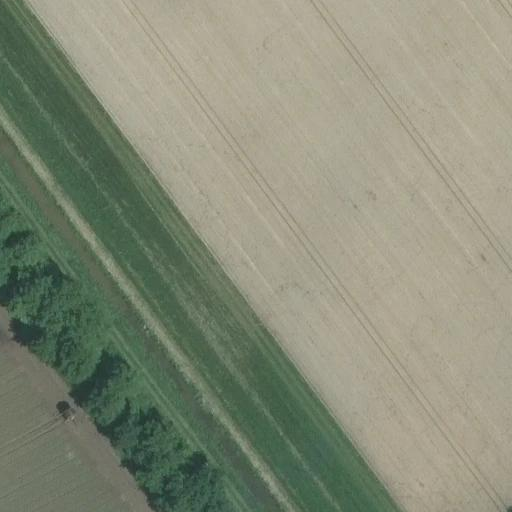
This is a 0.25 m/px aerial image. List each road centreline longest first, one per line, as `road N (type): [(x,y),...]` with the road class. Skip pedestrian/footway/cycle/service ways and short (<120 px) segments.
road 1 (track): [(290,511),(0,120)]
road 2 (track): [(249,511),(0,172)]
